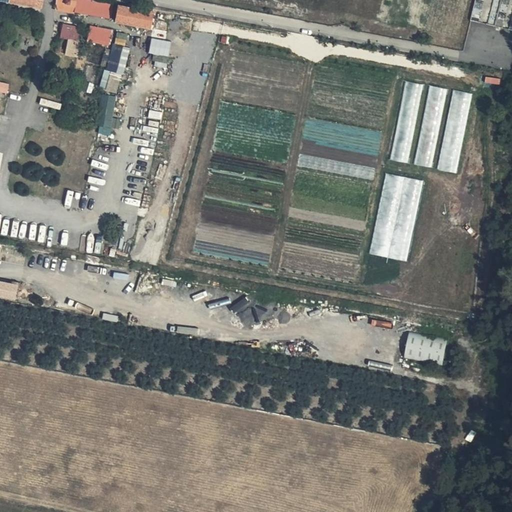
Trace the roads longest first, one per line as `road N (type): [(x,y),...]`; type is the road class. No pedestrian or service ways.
road 1 (unclassified): [(142,0),(506,58)]
road 2 (unknown): [(0,274),(24,268),(71,277),(199,316)]
